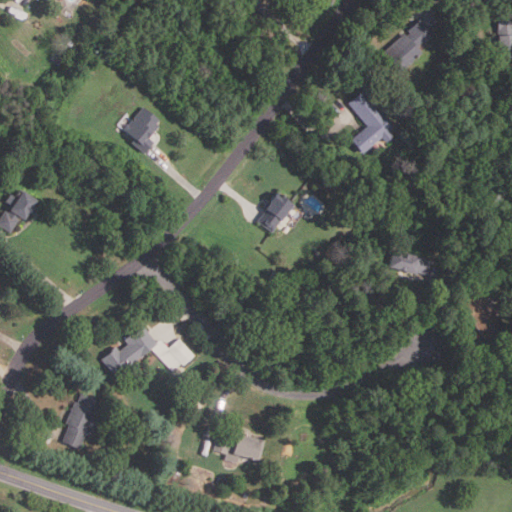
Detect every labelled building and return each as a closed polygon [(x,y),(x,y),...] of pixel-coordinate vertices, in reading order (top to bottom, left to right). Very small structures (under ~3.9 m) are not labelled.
[(511,57),(497,58),(494,15),(511,13),(511,57)] [(398,71),(381,52),(402,33),(404,35),(407,32),(406,30),(418,18),(431,32),(415,47),(420,51),(398,71)] [(359,154),(348,139),(364,126),(346,102),(361,90),(391,127),(386,131),(390,136),(382,142),(379,138),(359,154)] [(141,153),(128,142),(131,138),(122,130),(142,107),(157,120),(154,124),(156,126),(150,133),(149,132),(145,137),(151,142),(141,153)] [(378,180),(371,186),(366,180),(374,174),(378,180)] [(7,232),(0,227),(0,211),(1,210),(4,212),(9,205),(2,200),(7,193),(14,197),(19,190),(33,199),(29,206),(30,207),(26,213),(25,212),(20,219),(16,216),(14,218),(15,219),(7,232)] [(268,233),(252,221),(272,192),(289,204),(268,233)] [(425,276),(412,273),(412,275),(384,268),(389,249),(398,251),(397,258),(402,259),(403,254),(429,261),(425,276)] [(277,275),(271,283),(266,278),(273,271),(277,275)] [(485,342),(459,303),(480,289),(506,329),(485,342)] [(111,377),(97,358),(112,346),(116,351),(124,345),(121,341),(139,326),(153,344),(111,377)] [(176,339),(192,356),(181,366),(179,364),(170,372),(149,349),(158,341),(165,349),(176,339)] [(77,449),(59,442),(66,425),(63,423),(72,401),(75,402),(79,393),(97,401),(77,449)] [(256,461),(225,453),(224,455),(210,451),(213,437),(230,441),(232,433),(261,441),(256,461)]
